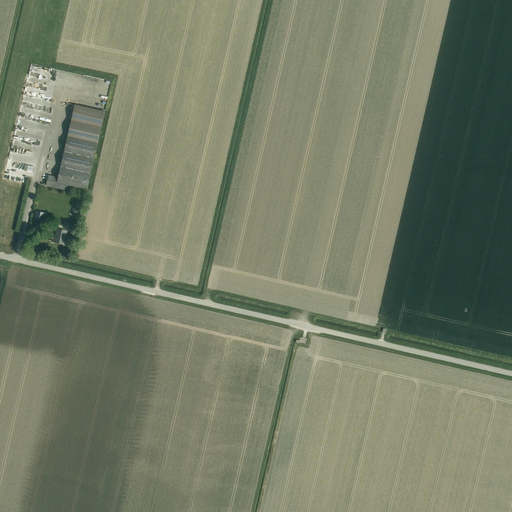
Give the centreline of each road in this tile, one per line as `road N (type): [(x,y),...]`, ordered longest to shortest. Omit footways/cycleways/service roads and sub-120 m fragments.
road 1 (unclassified): [(511,373),(0,256)]
road 2 (track): [(311,327),(307,347),(296,344),(258,511)]
road 3 (track): [(294,324),(251,511)]
